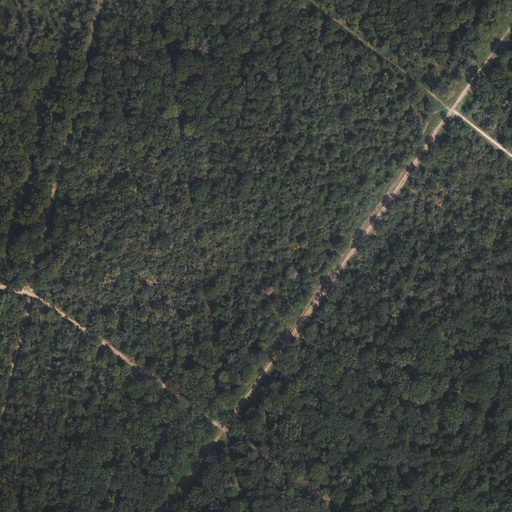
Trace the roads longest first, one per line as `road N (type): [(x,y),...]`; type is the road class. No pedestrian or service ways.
road 1 (track): [(103,0),(0,416)]
road 2 (track): [(451,112),(224,428)]
road 3 (unknown): [(0,285),(27,291),(224,428)]
road 4 (track): [(305,0),(451,112)]
road 5 (unknown): [(224,428),(341,511)]
